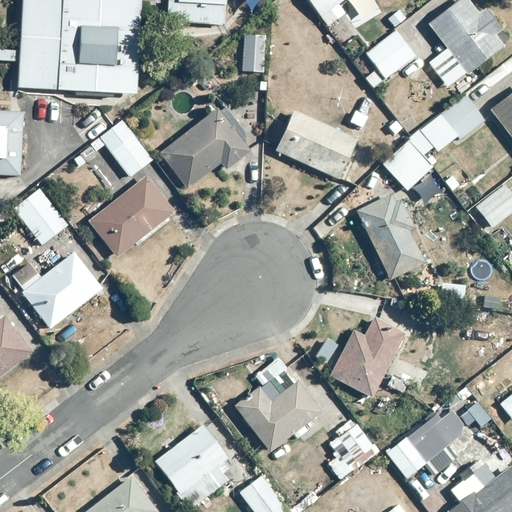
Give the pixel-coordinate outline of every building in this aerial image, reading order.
[(141,0),(22,0),(20,49),(19,61),(18,87),(136,94),(141,0)] [(223,0),(167,0),(166,18),(222,22),(223,0)] [(345,0),(306,0),(327,28),(343,17),(336,7),(345,0)] [(470,0),(459,0),(429,23),(468,75),(506,46),(497,35),(504,29),(487,7),(480,13),(470,0)] [(396,34),(366,55),(376,69),(364,78),(372,90),(415,60),(396,34)] [(266,36),(243,35),(242,73),(265,73),(266,36)] [(0,110),(0,59),(19,61),(20,49),(0,48),(0,174),(21,175),(24,112),(0,110)] [(511,92),(489,110),(511,139),(511,92)] [(410,138),(424,156),(433,149),(437,154),(481,122),(463,97),(409,136),(410,138)] [(218,108),(160,152),(187,188),(221,163),(226,170),(251,151),(218,108)] [(357,138),(293,110),(275,152),(338,180),(357,138)] [(121,122),(71,160),(79,170),(98,155),(95,151),(103,145),(129,178),(151,161),(121,122)] [(403,136),(392,123),(378,134),(388,148),(403,136)] [(424,156),(410,138),(380,161),(403,192),(434,170),(424,156)] [(148,175),(89,220),(117,257),(176,212),(148,175)] [(511,212),(511,196),(502,184),(474,207),(491,229),(511,212)] [(66,227),(37,189),(11,209),(40,247),(66,227)] [(392,194),(357,211),(391,280),(427,263),(411,231),(417,228),(402,199),(396,202),(392,194)] [(24,290),(22,292),(50,327),(102,286),(75,252),(43,277),(30,261),(12,275),(24,290)] [(439,284),(438,300),(462,303),(464,286),(439,284)] [(5,315),(0,319),(0,376),(33,352),(5,315)] [(354,329),(330,376),(373,398),(408,333),(375,316),(365,335),(354,329)] [(430,340),(414,332),(404,355),(420,362),(430,340)] [(260,385),(234,405),(270,453),(323,412),(299,380),(272,401),(260,385)] [(511,384),(495,398),(511,420),(511,384)] [(479,406),(464,388),(446,402),(452,409),(462,400),(472,412),(479,406)] [(465,431),(449,408),(385,452),(404,480),(424,466),(431,476),(455,459),(446,445),(465,431)] [(204,424),(155,460),(180,494),(229,458),(204,424)] [(374,448),(356,425),(337,439),(355,463),(374,448)] [(475,492),(449,511),(511,511),(511,467),(511,466),(476,494),(475,492)] [(159,511),(133,476),(84,511),(159,511)] [(280,511),(254,476),(236,489),(252,511),(280,511)] [(402,511),(396,503),(383,511),(402,511)]
